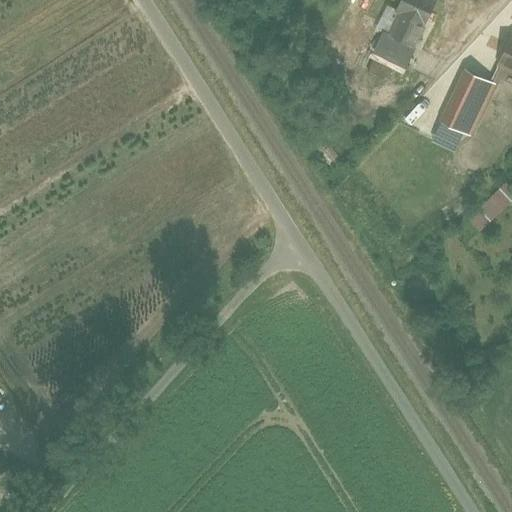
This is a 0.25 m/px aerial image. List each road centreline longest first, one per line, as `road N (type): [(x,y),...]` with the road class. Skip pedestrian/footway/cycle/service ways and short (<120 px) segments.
road 1 (unclassified): [(298,240),(95,475),(70,482),(35,457)]
road 2 (residential): [(298,240),(473,511)]
road 3 (residential): [(143,0),(298,240)]
